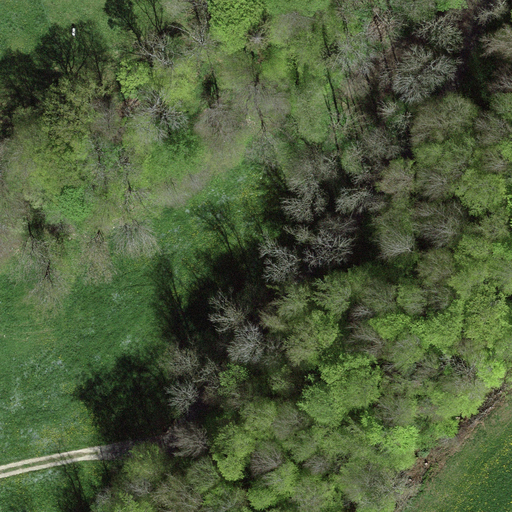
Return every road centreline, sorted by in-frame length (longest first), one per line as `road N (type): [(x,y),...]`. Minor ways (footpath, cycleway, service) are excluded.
road 1 (unclassified): [(119,511),(141,466),(441,106),(496,0)]
road 2 (track): [(0,473),(101,456),(141,466)]
